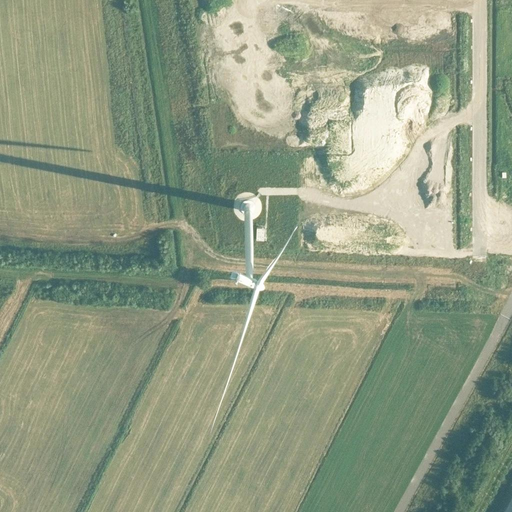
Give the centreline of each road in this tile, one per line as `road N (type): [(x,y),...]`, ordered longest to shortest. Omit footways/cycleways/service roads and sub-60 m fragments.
road 1 (track): [(511,282),(207,262),(186,262),(179,279),(165,283),(0,274)]
road 2 (unclassified): [(479,0),(478,251)]
